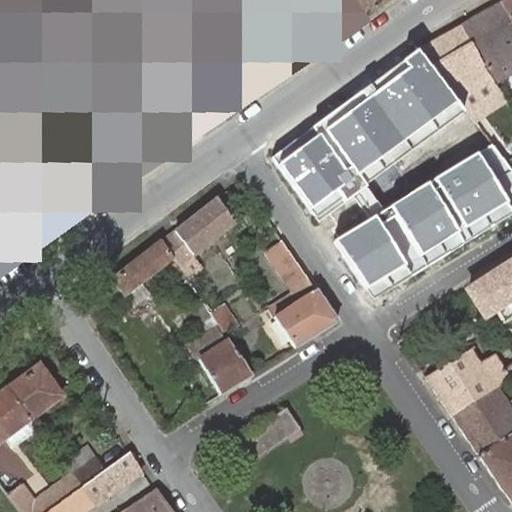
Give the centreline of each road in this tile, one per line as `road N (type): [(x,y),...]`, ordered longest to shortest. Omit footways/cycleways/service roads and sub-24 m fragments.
road 1 (residential): [(450,0),(237,141)]
road 2 (residential): [(365,328),(170,451)]
road 3 (residential): [(237,141),(50,275)]
road 4 (residential): [(237,141),(365,328)]
road 5 (residential): [(365,328),(487,511)]
road 6 (residential): [(50,275),(170,451)]
road 7 (residential): [(511,237),(365,328)]
